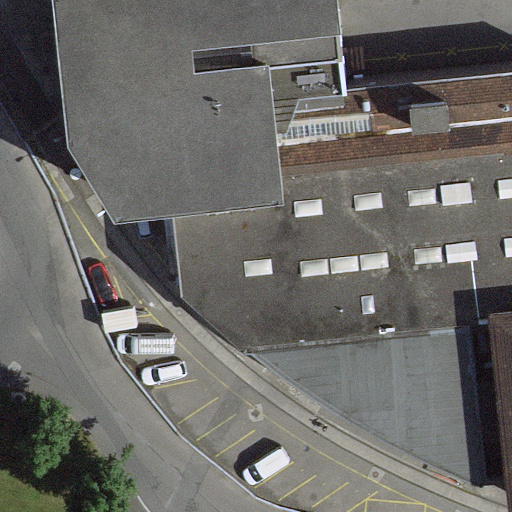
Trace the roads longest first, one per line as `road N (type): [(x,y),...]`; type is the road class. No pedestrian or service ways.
road 1 (residential): [(59,332),(175,478),(231,511)]
road 2 (residential): [(0,179),(59,332)]
